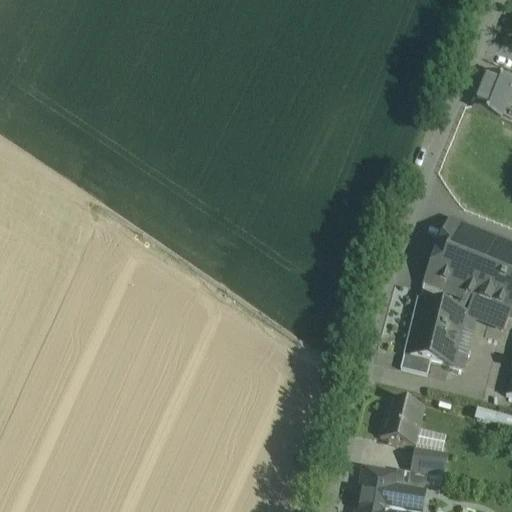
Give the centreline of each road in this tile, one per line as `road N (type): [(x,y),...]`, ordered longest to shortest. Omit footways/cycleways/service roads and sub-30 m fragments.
road 1 (unclassified): [(328,511),(384,281),(497,0)]
road 2 (unknown): [(511,359),(503,376),(474,388),(365,358)]
